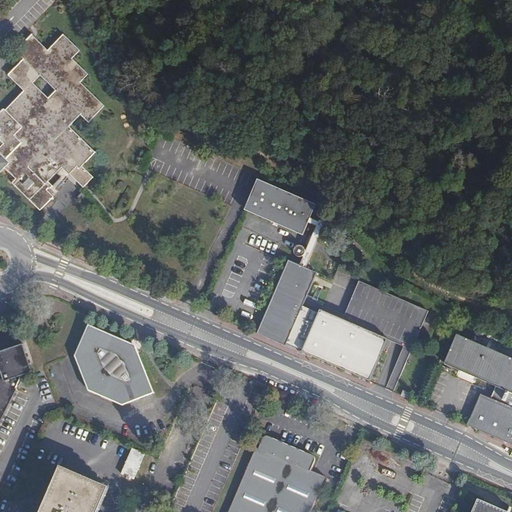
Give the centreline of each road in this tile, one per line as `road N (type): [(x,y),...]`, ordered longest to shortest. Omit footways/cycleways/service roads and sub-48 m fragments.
road 1 (tertiary): [(16,278),(45,274),(511,481)]
road 2 (tertiary): [(511,465),(23,251)]
